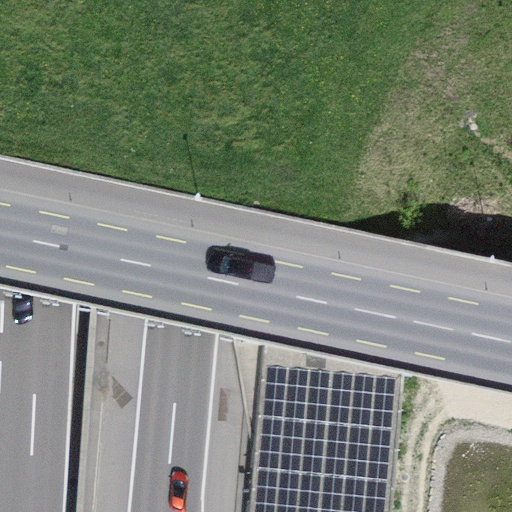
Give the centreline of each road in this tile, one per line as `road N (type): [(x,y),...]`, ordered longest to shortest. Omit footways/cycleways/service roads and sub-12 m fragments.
road 1 (secondary): [(511,340),(0,236)]
road 2 (motorway): [(161,511),(193,0)]
road 3 (motorway): [(48,0),(31,442)]
road 4 (track): [(511,410),(437,402),(418,432),(413,511)]
